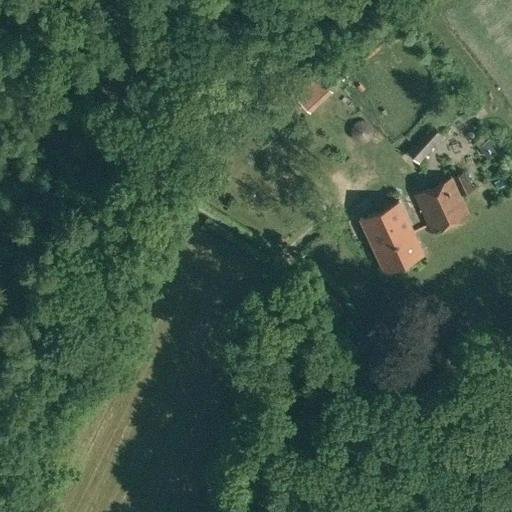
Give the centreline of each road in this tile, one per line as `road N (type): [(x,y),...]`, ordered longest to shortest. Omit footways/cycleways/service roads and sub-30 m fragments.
road 1 (track): [(208,511),(266,269),(310,231)]
road 2 (track): [(0,443),(138,172)]
road 3 (track): [(305,0),(170,123)]
